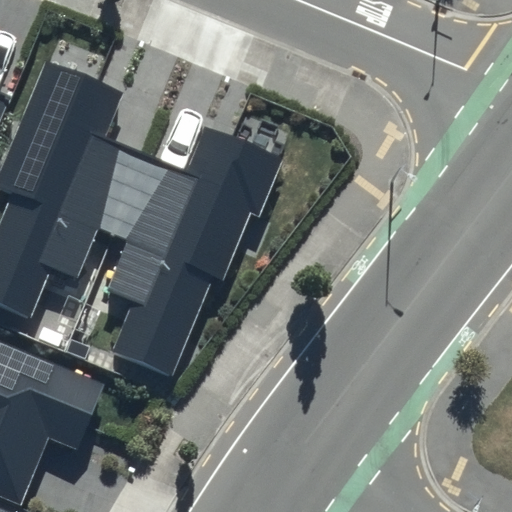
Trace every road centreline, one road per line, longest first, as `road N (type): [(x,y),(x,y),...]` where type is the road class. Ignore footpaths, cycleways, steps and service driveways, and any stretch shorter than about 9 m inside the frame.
road 1 (tertiary): [(258,508),(511,167)]
road 2 (residential): [(292,0),(511,92)]
